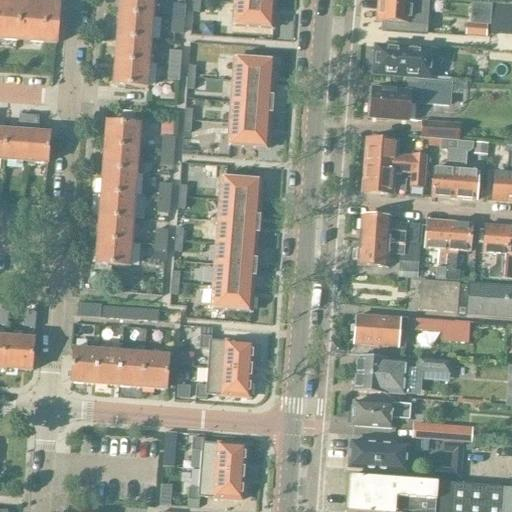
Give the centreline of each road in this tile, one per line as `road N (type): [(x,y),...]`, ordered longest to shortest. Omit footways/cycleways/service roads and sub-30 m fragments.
road 1 (residential): [(50,403),(78,96)]
road 2 (residential): [(290,425),(50,403)]
road 3 (secondary): [(309,202),(290,425)]
road 4 (secondary): [(324,0),(309,202)]
road 5 (residential): [(309,202),(511,216)]
